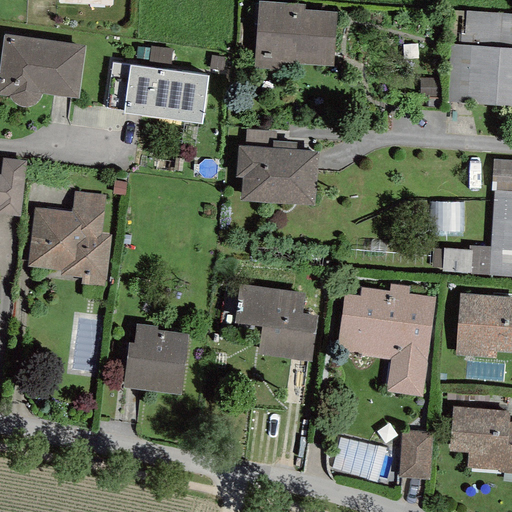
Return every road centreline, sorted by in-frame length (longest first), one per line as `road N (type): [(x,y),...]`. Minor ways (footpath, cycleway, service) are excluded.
road 1 (residential): [(343,511),(281,487),(0,429)]
road 2 (unknown): [(0,363),(15,223)]
